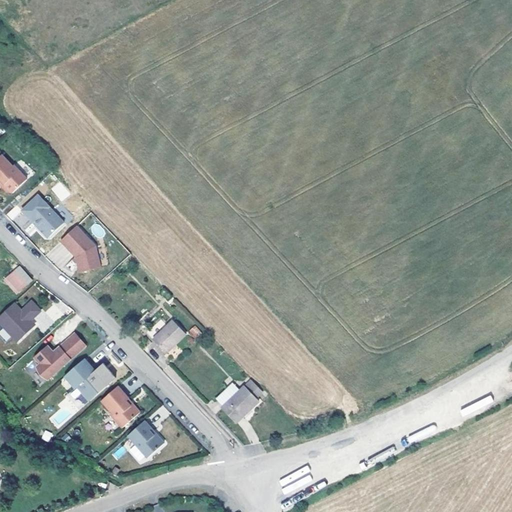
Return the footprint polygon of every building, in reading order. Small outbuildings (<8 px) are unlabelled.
[(2,155),(0,156),(0,179),(5,185),(5,189),(8,193),(13,193),(27,180),(14,166),(13,167),(2,155)] [(51,189),(61,201),(70,194),(60,182),(51,189)] [(38,195),(22,211),(33,223),(35,221),(39,225),(39,229),(46,236),(49,236),(64,223),(38,195)] [(77,226),(61,241),(76,256),(77,255),(81,259),(80,261),(78,264),(79,270),(82,272),(109,265),(105,248),(97,250),(96,247),(77,226)] [(20,267),(15,271),(27,284),(31,280),(20,267)] [(15,271),(9,277),(21,290),(27,284),(15,271)] [(9,277),(5,280),(17,293),(21,290),(9,277)] [(164,289),(160,292),(168,300),(172,297),(164,289)] [(22,311),(14,303),(0,316),(0,323),(12,337),(17,332),(22,337),(33,327),(29,323),(41,311),(31,301),(22,311)] [(173,321),(168,326),(153,340),(166,353),(186,334),(173,321)] [(194,339),(202,333),(195,325),(188,331),(194,339)] [(22,337),(17,332),(12,337),(17,342),(22,337)] [(53,354),(47,347),(35,358),(41,364),(39,367),(42,374),(49,379),(86,346),(75,334),(53,354)] [(85,359),(65,377),(75,389),(69,394),(82,408),(106,387),(106,383),(102,379),(99,379),(94,373),(96,371),(85,359)] [(252,380),(241,391),(224,407),(223,408),(236,423),(258,401),(256,398),(263,392),(252,380)] [(241,391),(233,383),(216,399),(224,407),(241,391)] [(118,387),(102,401),(112,413),(111,414),(123,428),(140,413),(135,407),(131,407),(126,401),(129,399),(118,387)] [(129,399),(126,401),(131,407),(135,407),(129,399)] [(151,429),(145,421),(128,436),(148,458),(164,443),(156,434),(154,436),(149,431),(151,429)] [(41,439),(49,442),(53,434),(45,430),(41,439)] [(112,453),(116,459),(127,453),(123,446),(112,453)]
